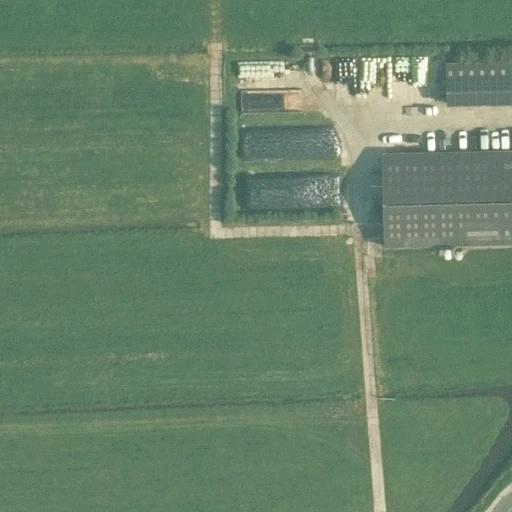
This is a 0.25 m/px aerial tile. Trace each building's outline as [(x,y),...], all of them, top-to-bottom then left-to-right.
[(448,104),(511,102),(511,61),(447,63),(447,87),(447,100),(448,104)] [(447,87),(434,87),(434,101),(447,100),(447,87)] [(306,160),(341,159),(341,128),(305,128),(306,160)] [(511,150),(383,153),(385,246),(511,242),(511,150)] [(247,177),(248,206),(347,203),(346,173),(247,177)]
